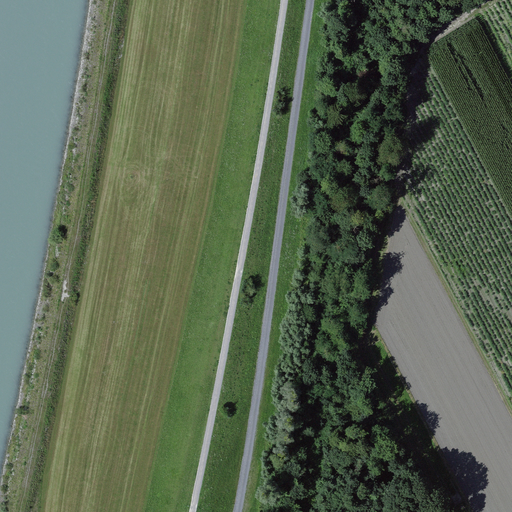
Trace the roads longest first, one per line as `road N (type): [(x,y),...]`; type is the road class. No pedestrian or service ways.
road 1 (track): [(286,0),(194,511)]
road 2 (track): [(311,0),(242,511)]
